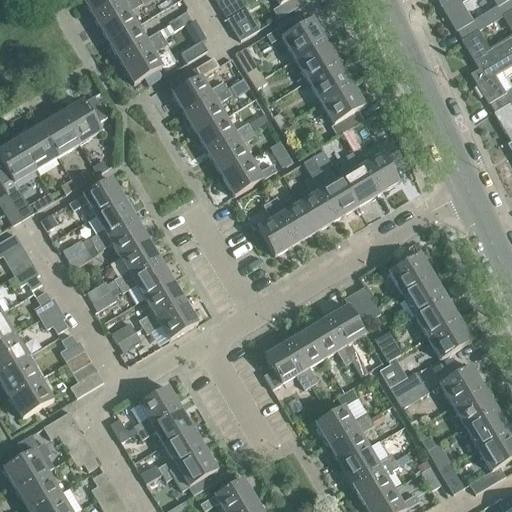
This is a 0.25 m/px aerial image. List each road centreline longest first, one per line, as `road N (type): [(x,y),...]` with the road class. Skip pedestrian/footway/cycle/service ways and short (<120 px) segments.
road 1 (residential): [(256,317),(468,193)]
road 2 (tertiary): [(468,193),(386,12)]
road 3 (residential): [(121,392),(27,233)]
road 4 (residential): [(150,511),(92,413),(121,392)]
